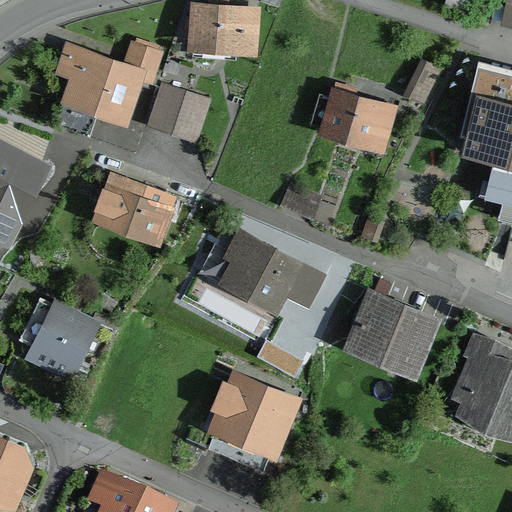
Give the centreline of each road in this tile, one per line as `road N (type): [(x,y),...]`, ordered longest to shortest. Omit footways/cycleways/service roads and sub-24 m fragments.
road 1 (residential): [(0,108),(511,315)]
road 2 (residential): [(0,412),(234,511)]
